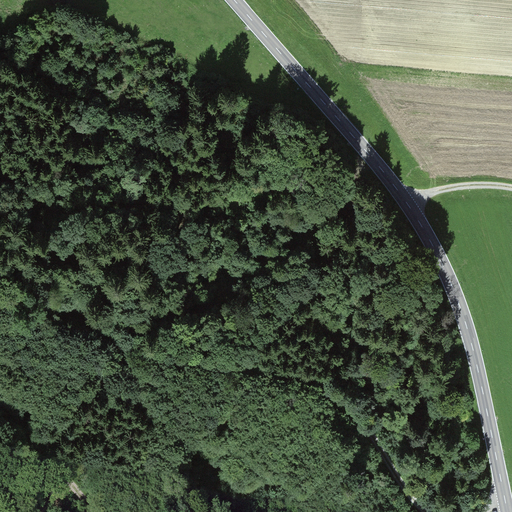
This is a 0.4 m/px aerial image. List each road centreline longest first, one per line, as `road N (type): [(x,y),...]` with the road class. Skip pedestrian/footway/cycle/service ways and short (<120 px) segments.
road 1 (tertiary): [(508,511),(475,355),(435,247),(410,206),(235,0)]
road 2 (track): [(421,511),(340,393),(296,372),(171,353),(42,291),(0,293)]
road 3 (track): [(0,401),(93,511)]
